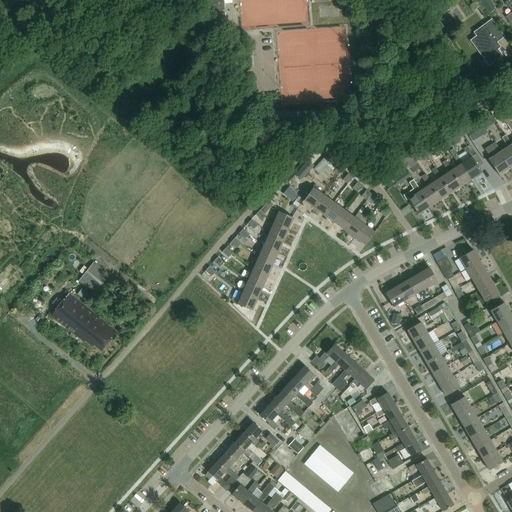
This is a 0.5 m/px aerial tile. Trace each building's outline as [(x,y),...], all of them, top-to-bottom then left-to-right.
[(225,10),(223,0),(207,0),(208,11),(225,10)] [(481,5),(477,0),(469,6),(473,11),(481,5)] [(437,20),(442,27),(455,18),(449,11),(437,20)] [(488,67),(502,57),(497,50),(500,47),(496,42),(504,37),(491,19),(472,32),(475,37),(469,41),(488,67)] [(510,110),(505,104),(502,106),(506,113),(510,110)] [(507,124),(510,121),(503,110),(497,114),(507,124)] [(477,123),(467,129),(474,139),(483,133),(477,123)] [(511,147),(510,145),(511,144),(506,135),(502,137),(508,146),(501,151),(499,152),(510,168),(511,166),(511,147)] [(499,152),(501,151),(495,142),(491,144),(497,153),(489,159),(499,175),(510,168),(499,152)] [(483,163),(481,160),(476,153),(473,156),(467,146),(463,148),(469,158),(462,162),(460,163),(471,179),(482,172),(478,166),(483,163)] [(460,163),(462,162),(453,149),(449,151),(458,165),(451,169),(450,170),(460,186),(471,179),(460,163)] [(319,173),(326,166),(329,162),(324,157),(314,169),(319,173)] [(314,165),(307,159),(295,173),(301,179),(314,165)] [(450,170),(451,169),(445,160),(441,162),(448,172),(441,176),(439,177),(450,193),(460,186),(450,170)] [(413,173),(420,168),(417,163),(410,168),(413,173)] [(338,165),(333,171),(337,175),(343,169),(338,165)] [(326,166),(319,173),(325,179),(332,171),(326,166)] [(397,184),(410,176),(404,166),(391,175),(397,184)] [(439,177),(441,176),(435,167),(431,169),(437,178),(430,183),(429,184),(440,200),(450,193),(439,177)] [(348,173),(342,179),(347,183),(352,177),(348,173)] [(429,184),(430,183),(424,174),(421,176),(427,185),(420,190),(418,191),(429,207),(440,200),(429,184)] [(418,191),(420,190),(413,179),(409,182),(413,188),(403,195),(407,200),(409,199),(419,214),(429,207),(418,191)] [(357,181),(352,188),(356,192),(362,186),(357,181)] [(289,186),(284,190),(294,200),(299,195),(289,186)] [(313,187),(304,200),(314,208),(324,194),(313,187)] [(366,200),(368,198),(372,194),(367,190),(361,196),(366,200)] [(324,194),(314,208),(324,215),(334,202),(324,194)] [(377,207),(381,202),(372,194),(368,198),(377,207)] [(293,202),(292,204),(297,208),(301,204),(296,199),(293,202)] [(260,209),(264,213),(273,204),(269,200),(260,209)] [(334,202),(324,215),(335,223),(344,209),(334,202)] [(386,207),(380,213),(385,217),(391,211),(386,207)] [(266,215),(264,213),(260,209),(256,214),(262,220),(266,215)] [(344,209),(335,223),(345,230),(355,217),(344,209)] [(279,210),(274,222),(289,229),(294,217),(279,210)] [(355,217),(345,230),(355,237),(365,224),(355,217)] [(251,219),(247,224),(253,229),(258,225),(251,219)] [(274,222),(268,234),(283,241),(289,229),(274,222)] [(365,224),(355,237),(366,245),(375,232),(365,224)] [(243,229),(239,234),(245,239),(249,234),(243,229)] [(268,234),(263,246),(278,252),(283,241),(268,234)] [(234,238),(230,243),(236,249),(241,244),(234,238)] [(263,246),(258,257),(273,264),(278,252),(263,246)] [(226,248),(221,253),(228,258),(232,254),(226,248)] [(467,268),(481,260),(475,248),(460,257),(467,268)] [(448,279),(453,276),(455,275),(451,269),(454,267),(447,256),(439,262),(448,279)] [(258,257),(253,269),(268,276),(273,264),(258,257)] [(217,258),(213,262),(219,268),(223,263),(217,258)] [(473,279),(488,270),(481,260),(467,268),(473,279)] [(97,295),(112,276),(94,261),(78,280),(97,295)] [(430,266),(419,272),(428,287),(439,280),(430,266)] [(209,267),(204,272),(210,278),(215,273),(209,267)] [(253,269),(247,280),(262,287),(268,276),(253,269)] [(488,270),(473,279),(480,290),(494,281),(488,270)] [(419,272),(408,279),(416,293),(428,287),(419,272)] [(460,288),(453,276),(448,279),(455,291),(460,288)] [(408,279),(397,285),(405,300),(416,293),(408,279)] [(247,280),(242,292),(257,299),(262,287),(247,280)] [(494,281),(480,290),(486,301),(500,293),(494,281)] [(448,297),(448,296),(452,293),(446,284),(441,287),(444,292),(434,298),(437,303),(448,297)] [(397,285),(386,292),(394,306),(405,300),(397,285)] [(459,298),(464,295),(460,288),(455,291),(459,298)] [(81,289),(77,294),(85,300),(89,295),(81,289)] [(242,292),(237,304),(252,310),(257,299),(242,292)] [(101,350),(116,331),(69,293),(51,315),(84,342),(85,340),(92,346),(93,344),(101,350)] [(423,304),(426,309),(437,303),(434,298),(423,304)] [(465,308),(470,305),(466,299),(461,302),(465,308)] [(498,321),(511,313),(505,301),(491,310),(498,321)] [(433,318),(438,316),(443,312),(439,305),(429,311),(433,318)] [(417,314),(424,310),(421,306),(414,310),(417,314)] [(449,320),(454,317),(447,306),(442,308),(449,320)] [(391,322),(399,324),(401,315),(394,313),(391,322)] [(511,313),(498,321),(504,332),(511,327),(511,313)] [(476,333),(472,326),(469,322),(471,321),(469,318),(463,322),(471,336),(476,333)] [(414,340),(428,332),(422,321),(407,329),(414,340)] [(455,331),(460,328),(456,321),(451,324),(455,331)] [(476,333),(477,333),(480,331),(476,324),(472,326),(476,333)] [(414,340),(421,351),(435,344),(428,332),(414,340)] [(461,341),(466,338),(462,332),(458,334),(461,341)] [(475,345),(480,342),(476,335),(471,338),(475,345)] [(468,353),(473,350),(467,339),(450,348),(451,350),(454,351),(456,350),(455,348),(459,346),(461,349),(465,347),(468,353)] [(336,362),(345,353),(334,343),(326,353),(325,352),(319,358),(316,356),(311,362),(320,370),(326,364),(323,362),(329,356),(335,361),(336,362)] [(427,362),(441,354),(435,344),(421,351),(427,362)] [(481,355),(486,352),(482,345),(477,348),(481,355)] [(479,361),(473,350),(468,353),(475,364),(479,361)] [(345,371),(354,361),(345,353),(336,362),(335,361),(329,367),(324,373),(328,377),(333,371),(339,365),(344,370),(345,371)] [(433,373),(448,365),(441,354),(427,362),(433,373)] [(470,361),(467,356),(461,359),(465,364),(470,361)] [(487,366),(492,363),(488,356),(483,359),(487,366)] [(355,380),(364,370),(354,361),(345,371),(344,370),(332,384),(339,391),(347,383),(343,379),(348,373),(355,379),(355,380)] [(484,368),(480,361),(474,364),(478,371),(484,368)] [(316,396),(324,388),(317,382),(313,386),(308,381),(314,374),(305,365),(296,375),(305,384),(304,385),(316,396)] [(440,384),(454,376),(448,365),(433,373),(440,384)] [(366,389),(375,379),(364,370),(355,380),(355,379),(349,385),(353,388),(358,382),(366,389)] [(296,375),(287,385),(296,394),(295,395),(309,408),(313,403),(305,396),(304,397),(299,391),(304,385),(305,384),(296,375)] [(446,395),(461,387),(454,376),(440,384),(446,395)] [(501,390),(506,387),(502,380),(497,383),(501,390)] [(493,395),(498,392),(491,381),(486,383),(493,395)] [(290,401),(295,395),(296,394),(287,385),(278,395),(287,403),(286,404),(296,413),(300,417),(304,412),(296,405),(295,406),(290,401)] [(507,401),(511,397),(508,391),(503,394),(507,401)] [(383,410),(394,404),(388,392),(377,398),(376,397),(369,401),(371,406),(379,402),(383,408),(383,410)] [(497,403),(502,400),(498,393),(493,396),(497,403)] [(281,410),(286,404),(287,403),(278,395),(269,404),(278,413),(277,414),(291,427),(295,422),(287,415),(287,416),(281,410)] [(458,415),(472,407),(466,396),(451,404),(458,415)] [(352,407),(357,416),(362,412),(361,410),(366,406),(362,400),(352,407)] [(506,416),(510,414),(504,403),(499,406),(506,416)] [(272,420),(277,414),(278,413),(269,404),(260,414),(269,423),(268,424),(274,430),(278,426),(272,420)] [(390,422),(401,415),(394,404),(383,410),(383,408),(375,413),(378,417),(385,413),(389,420),(390,422)] [(464,426),(479,418),(472,407),(458,415),(464,426)] [(408,426),(401,415),(390,422),(389,420),(382,424),(385,429),(388,427),(392,434),(396,431),(397,433),(408,426)] [(471,437),(485,428),(479,418),(464,426),(471,437)] [(264,441),(262,443),(256,438),(262,430),(253,422),(245,431),(254,440),(252,441),(261,450),(266,444),(264,441)] [(310,439),(317,432),(309,424),(302,431),(310,439)] [(404,444),(414,438),(408,426),(397,433),(396,431),(392,434),(389,435),(392,440),(399,436),(403,443),(404,444)] [(477,448),(492,439),(485,428),(471,437),(477,448)] [(247,447),(252,441),(254,440),(245,431),(235,442),(244,450),(243,451),(258,465),(262,460),(254,452),(253,453),(247,447)] [(275,446),(280,441),(270,432),(265,438),(275,446)] [(411,456),(421,450),(414,438),(404,444),(403,443),(396,447),(398,451),(406,447),(411,456)] [(298,453),(304,447),(300,443),(294,439),(289,445),(298,453)] [(484,459),(498,450),(492,439),(477,448),(484,459)] [(384,450),(379,441),(372,445),(378,454),(384,450)] [(238,457),(243,451),(244,450),(235,442),(226,451),(235,460),(234,461),(240,467),(244,463),(238,457)] [(319,445),(312,454),(317,458),(324,449),(319,445)] [(324,449),(317,458),(321,462),(329,453),(324,449)] [(490,470),(505,461),(498,450),(484,459),(490,470)] [(229,467),(234,461),(235,460),(226,451),(218,461),(227,469),(225,471),(231,476),(236,481),(240,477),(229,467)] [(329,453),(321,462),(326,466),(334,457),(329,453)] [(312,454),(304,464),(309,468),(317,458),(312,454)] [(387,461),(392,469),(403,463),(398,454),(387,461)] [(334,457),(326,466),(331,470),(339,461),(334,457)] [(317,458),(309,468),(314,472),(321,462),(317,458)] [(422,476),(433,470),(427,458),(416,464),(415,463),(408,467),(410,472),(418,468),(422,475),(422,476)] [(220,476),(225,471),(227,469),(218,461),(208,471),(205,474),(210,478),(213,475),(217,479),(216,480),(222,486),(227,490),(236,481),(231,476),(226,482),(220,476)] [(339,461),(331,470),(336,474),(344,465),(339,461)] [(321,462),(314,472),(319,476),(326,466),(321,462)] [(245,474),(251,479),(258,470),(252,465),(245,474)] [(277,465),(273,470),(278,475),(283,469),(277,465)] [(344,465),(336,474),(341,478),(349,469),(344,465)] [(326,466),(319,476),(323,480),(331,470),(326,466)] [(349,469),(341,478),(346,482),(354,473),(349,469)] [(331,470),(323,480),(328,484),(336,474),(331,470)] [(440,481),(433,470),(422,476),(422,475),(412,480),(414,485),(417,484),(418,486),(426,481),(428,486),(429,488),(440,481)] [(285,471),(277,481),(282,485),(290,475),(285,471)] [(336,474),(328,484),(333,488),(341,478),(336,474)] [(290,475),(282,485),(288,489),(295,480),(290,475)] [(341,478),(333,488),(338,492),(346,482),(341,478)] [(295,480),(288,489),(293,493),(301,484),(295,480)] [(251,493),(256,488),(259,484),(255,481),(248,490),(240,484),(232,494),(242,502),(250,492),(251,493)] [(421,490),(424,495),(431,491),(435,498),(436,499),(447,493),(440,481),(429,488),(428,486),(421,490)] [(260,500),(262,502),(268,494),(274,487),(269,483),(261,492),(256,488),(251,493),(250,492),(242,502),(252,510),(260,500)] [(301,484),(293,493),(298,498),(306,488),(301,484)] [(277,504),(288,491),(280,485),(276,489),(274,487),(268,494),(272,498),(266,505),(262,502),(260,500),(252,510),(254,511),(268,511),(271,509),(272,510),(277,504)] [(306,488),(298,498),(303,502),(311,492),(306,488)] [(293,495),(288,491),(284,497),(288,501),(293,495)] [(311,492),(303,502),(308,506),(316,497),(311,492)] [(443,511),(454,505),(447,493),(436,499),(435,498),(428,502),(431,506),(438,502),(443,511)] [(316,497),(308,506),(313,510),(321,501),(316,497)] [(380,498),(372,503),(377,511),(383,511),(387,510),(380,498)] [(321,501),(313,510),(315,511),(320,511),(326,505),(321,501)] [(187,511),(189,510),(181,502),(176,507),(171,511),(187,511)]
